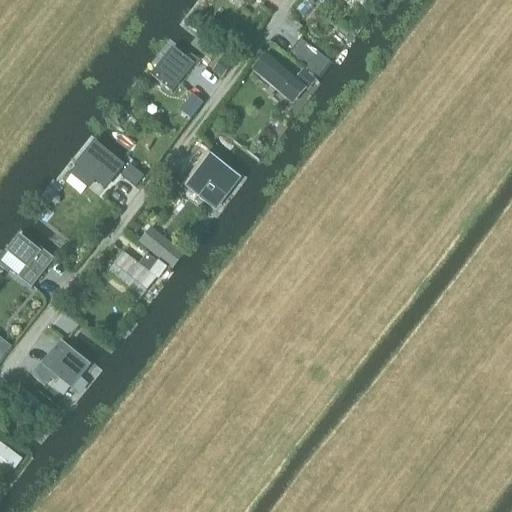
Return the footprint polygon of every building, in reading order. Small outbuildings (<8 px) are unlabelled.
[(311,92),(267,59),(252,79),(295,112),(311,92)] [(168,80),(191,96),(202,80),(180,64),(168,80)] [(240,182),(205,155),(187,178),(222,204),(240,182)] [(80,180),(106,200),(123,179),(98,158),(80,180)] [(3,265),(37,291),(53,270),(19,244),(3,265)] [(143,301),(158,280),(129,259),(114,281),(143,301)] [(52,381),(69,358),(60,352),(43,375),(52,381)] [(0,462),(19,476),(27,464),(0,444),(0,462)]
